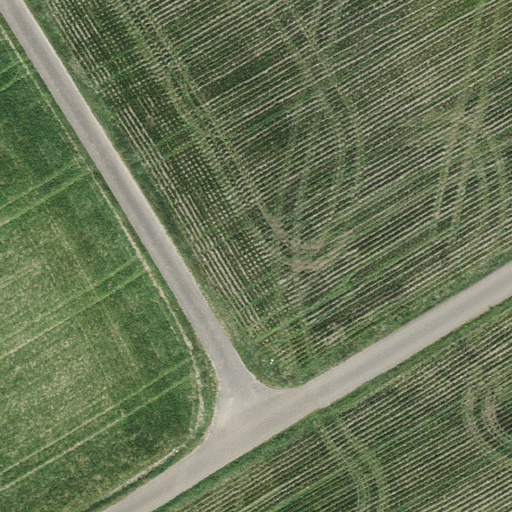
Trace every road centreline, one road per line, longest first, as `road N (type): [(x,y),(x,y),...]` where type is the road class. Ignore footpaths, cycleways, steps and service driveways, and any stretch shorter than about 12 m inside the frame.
road 1 (track): [(249,430),(187,292),(8,0)]
road 2 (track): [(107,511),(511,277)]
